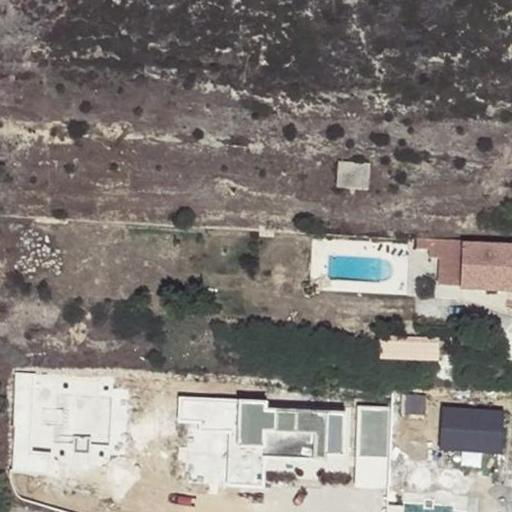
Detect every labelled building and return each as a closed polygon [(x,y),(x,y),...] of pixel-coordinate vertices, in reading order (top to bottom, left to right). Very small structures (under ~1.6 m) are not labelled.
[(372,162),(339,160),(338,186),(370,189),(372,162)] [(418,240),(417,249),(428,250),(428,256),(441,256),(439,285),(460,286),(463,243),(442,241),(418,240)] [(511,291),(511,245),(463,243),(460,286),(460,289),(511,291)] [(413,342),(378,341),(377,358),(437,361),(437,344),(413,342)] [(392,486),(392,403),(360,403),(360,486),(392,486)] [(236,460),(320,463),(321,415),(242,412),(242,404),(212,404),(211,439),(236,440),(236,460)] [(445,405),(444,450),(507,451),(508,406),(445,405)]
